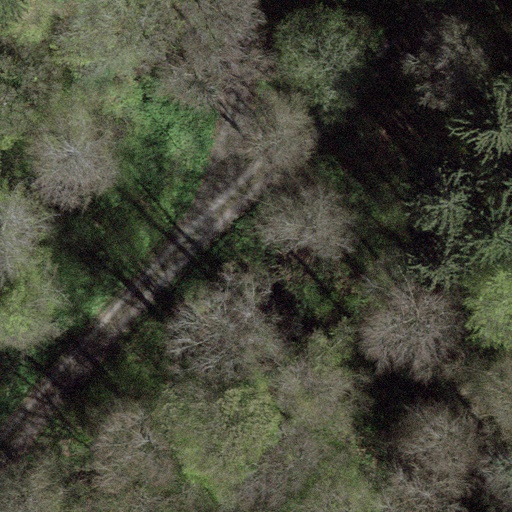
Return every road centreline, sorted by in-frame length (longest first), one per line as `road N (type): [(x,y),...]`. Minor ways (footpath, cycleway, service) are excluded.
road 1 (track): [(0,454),(201,220),(447,0)]
road 2 (track): [(240,0),(233,131),(201,220)]
